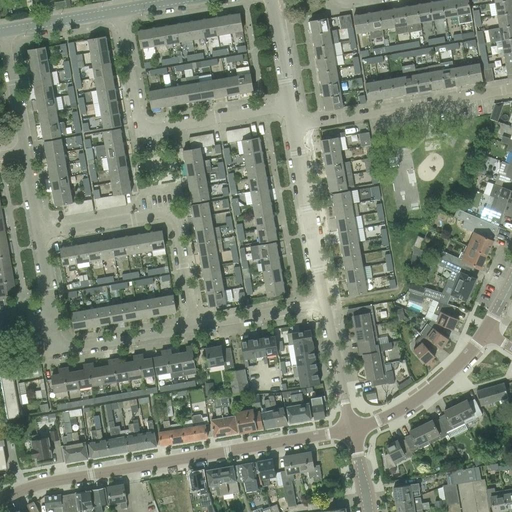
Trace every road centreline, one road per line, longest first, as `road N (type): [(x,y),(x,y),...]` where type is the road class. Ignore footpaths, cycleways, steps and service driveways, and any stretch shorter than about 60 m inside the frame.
road 1 (tertiary): [(0,500),(46,484),(351,429)]
road 2 (residential): [(290,106),(154,131),(144,126),(118,13)]
road 3 (residential): [(196,325),(178,227),(168,215),(39,238)]
road 4 (residential): [(295,129),(511,93)]
road 5 (residential): [(326,299),(295,129)]
road 6 (residential): [(196,325),(62,348),(52,317)]
road 7 (tertiary): [(351,429),(417,398),(484,331)]
road 8 (residential): [(326,299),(196,325)]
road 9 (residential): [(351,429),(326,299)]
